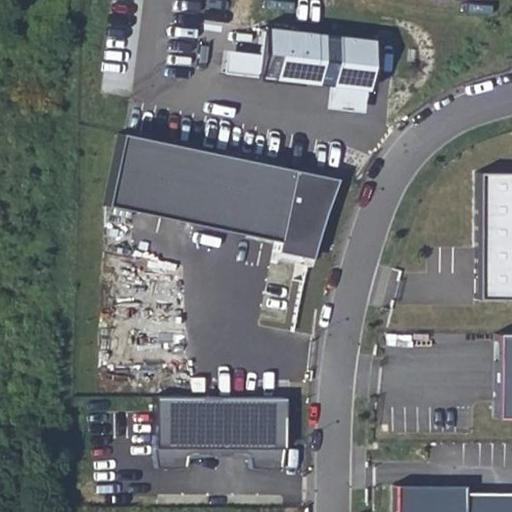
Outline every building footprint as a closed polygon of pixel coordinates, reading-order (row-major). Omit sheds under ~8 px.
[(377,42),(263,28),(257,77),(371,91),(377,42)] [(337,182),(125,137),(109,204),(280,245),(278,254),(315,262),(337,182)] [(511,174),(482,175),(482,301),(511,300),(511,174)] [(511,331),(494,331),(493,415),(511,415),(511,331)] [(282,394),(152,392),(150,444),(153,464),(169,466),(184,465),(185,455),(185,444),(247,445),(247,455),(248,465),(279,466),(281,446),(282,394)] [(247,445),(185,444),(185,455),(247,455),(247,445)] [(464,487),(394,488),(394,511),(511,511),(511,494),(464,495),(464,487)]
